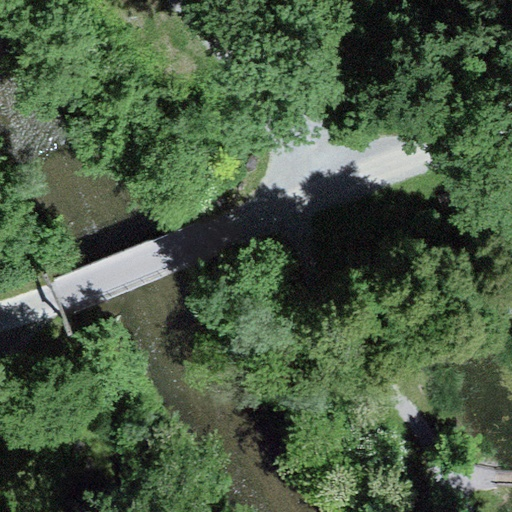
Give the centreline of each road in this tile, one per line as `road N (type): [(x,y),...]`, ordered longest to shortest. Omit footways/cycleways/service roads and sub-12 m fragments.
road 1 (track): [(511,119),(43,300),(0,367)]
road 2 (track): [(349,181),(178,0)]
